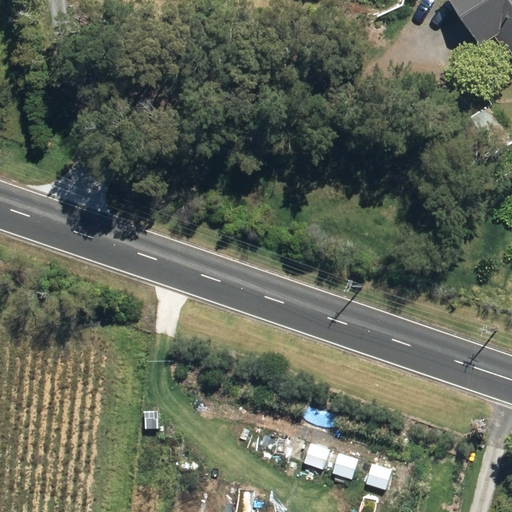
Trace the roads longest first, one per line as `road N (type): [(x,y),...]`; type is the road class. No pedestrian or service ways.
road 1 (unclassified): [(0,207),(511,379)]
road 2 (unclassified): [(511,379),(485,511)]
